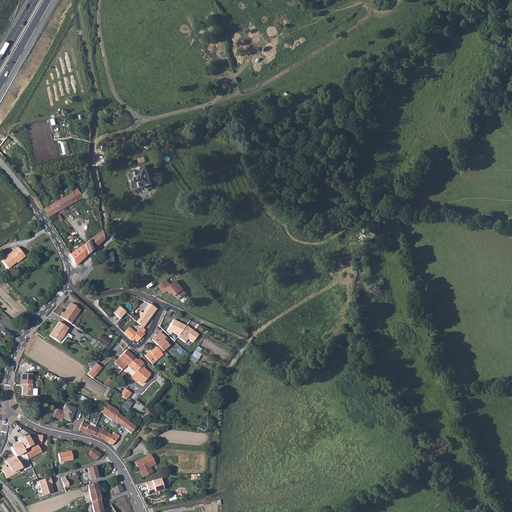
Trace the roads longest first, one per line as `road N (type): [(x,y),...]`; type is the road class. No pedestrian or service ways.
road 1 (track): [(126,109),(140,118),(166,116),(266,83),(364,20),(371,0)]
road 2 (track): [(151,511),(204,501),(218,376),(246,342),(199,320)]
road 3 (unclassified): [(6,410),(106,449),(142,511)]
road 4 (unclassified): [(68,284),(17,351),(6,410)]
road 5 (unclassified): [(0,162),(48,226),(69,271)]
road 6 (residential): [(87,301),(138,349),(164,305)]
